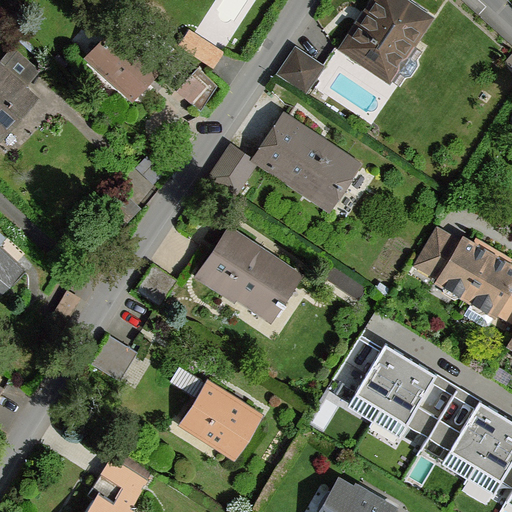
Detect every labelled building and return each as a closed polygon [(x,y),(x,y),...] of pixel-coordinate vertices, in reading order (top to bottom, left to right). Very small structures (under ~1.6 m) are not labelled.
[(430,18),(403,0),(373,0),(372,2),(376,5),(347,48),(389,77),(412,44),(430,18)] [(105,45),(93,59),(133,96),(147,81),(144,78),(157,64),(117,27),(102,42),(105,45)] [(203,38),(194,52),(214,65),(223,52),(203,38)] [(412,44),(389,77),(400,84),(406,76),(411,75),(418,65),(417,59),(423,51),(412,44)] [(325,66),(297,48),(281,73),(307,91),(325,66)] [(16,83),(21,88),(37,70),(16,51),(4,65),(19,80),(16,83)] [(19,80),(4,65),(0,69),(0,133),(31,96),(21,88),(16,83),(19,80)] [(192,101),(206,86),(194,73),(179,88),(192,101)] [(213,93),(206,86),(192,101),(202,111),(213,93)] [(284,115),(257,156),(327,204),(339,187),(343,189),(359,165),(284,115)] [(255,165),(230,148),(210,177),(236,194),(255,165)] [(511,266),(441,224),(415,269),(511,321),(511,340),(509,345),(511,346),(511,266)] [(231,230),(202,272),(225,288),(227,285),(272,315),(298,276),(231,230)] [(0,293),(23,269),(0,246),(0,293)] [(107,255),(92,246),(83,261),(98,270),(107,255)] [(155,263),(137,289),(161,306),(178,280),(155,263)] [(56,313),(68,320),(81,299),(69,291),(56,313)] [(68,320),(56,313),(52,320),(64,327),(68,320)] [(130,346),(111,334),(93,363),(113,375),(130,346)] [(440,372),(388,341),(349,405),(401,437),(440,372)] [(266,415),(211,378),(180,423),(234,461),(266,415)] [(511,414),(483,397),(445,460),(499,493),(511,471),(511,414)] [(118,455),(82,511),(144,511),(135,506),(153,477),(118,455)] [(338,476),(318,511),(395,511),(398,509),(338,476)]
